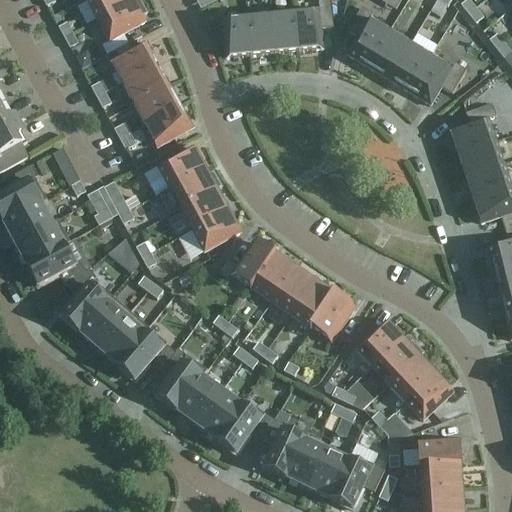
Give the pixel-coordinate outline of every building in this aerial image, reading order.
[(55,4),(52,0),(41,0),(46,9),(55,4)] [(132,3),(130,0),(87,0),(85,1),(97,22),(132,3)] [(447,9),(452,1),(451,0),(438,0),(437,3),(447,9)] [(476,10),(492,2),(491,0),(476,0),(472,2),(476,10)] [(460,7),(467,17),(475,11),(468,1),(460,7)] [(144,25),(132,3),(97,22),(109,44),(144,25)] [(322,44),(321,32),(333,30),(331,3),(318,4),(319,12),(294,14),(298,54),(316,53),(316,52),(323,52),(322,44)] [(368,70),(389,36),(368,23),(372,16),(361,10),(346,34),(357,40),(346,58),(368,70)] [(475,26),(483,20),(475,11),(467,17),(475,26)] [(298,54),(294,14),(271,16),(274,57),(298,54)] [(274,57),(271,16),(247,19),(250,59),(274,57)] [(250,59),(247,19),(222,21),(225,53),(226,61),(233,60),(250,59)] [(72,36),(67,25),(58,30),(64,41),(72,36)] [(78,46),(72,36),(64,41),(69,51),(78,46)] [(388,83),(409,48),(389,36),(368,70),(388,83)] [(504,46),(497,37),(489,43),(496,53),(504,46)] [(158,67),(146,45),(110,65),(122,87),(158,67)] [(511,56),(504,46),(496,53),(504,62),(511,56)] [(409,95),(430,61),(409,48),(388,83),(409,95)] [(451,97),(466,73),(455,66),(451,73),(430,61),(409,95),(430,108),(441,91),(451,97)] [(169,88),(158,67),(122,87),(134,108),(169,88)] [(105,96),(99,85),(91,90),(96,101),(105,96)] [(181,109),(169,88),(134,108),(145,129),(181,109)] [(111,106),(105,96),(96,101),(102,111),(111,106)] [(0,133),(16,125),(5,105),(0,107),(0,133)] [(496,145),(488,122),(496,119),(492,107),(465,116),(469,128),(457,132),(450,134),(452,141),(458,158),(496,145)] [(192,131),(181,109),(145,129),(157,151),(192,131)] [(16,125),(0,133),(0,175),(27,160),(21,149),(27,146),(16,125)] [(128,138),(122,127),(114,132),(119,143),(128,138)] [(134,149),(128,138),(119,143),(125,153),(134,149)] [(503,168),(496,145),(458,158),(465,181),(503,168)] [(204,172),(196,156),(196,157),(192,151),(186,154),(157,169),(169,191),(204,172)] [(53,157),(59,167),(68,163),(62,152),(53,157)] [(0,220),(3,226),(46,202),(34,181),(38,179),(32,168),(7,182),(13,192),(0,199),(0,220)] [(511,190),(503,168),(465,181),(473,203),(511,190)] [(216,193),(204,172),(169,191),(180,212),(216,193)] [(85,195),(79,184),(71,189),(76,200),(85,195)] [(511,192),(511,190),(473,203),(478,220),(479,220),(481,226),(488,224),(500,220),(504,232),(511,229),(511,192)] [(227,214),(216,193),(180,212),(192,233),(227,214)] [(51,226),(40,206),(47,203),(46,202),(3,226),(14,246),(12,248),(58,223),(57,222),(51,226)] [(129,213),(124,204),(113,210),(118,219),(129,213)] [(176,206),(165,213),(177,233),(188,227),(176,206)] [(112,221),(108,212),(93,220),(98,229),(112,221)] [(123,228),(134,222),(129,213),(118,219),(123,228)] [(239,236),(236,230),(227,214),(192,233),(204,255),(233,240),(232,239),(239,236)] [(26,268),(69,244),(58,223),(12,248),(13,249),(15,248),(26,268)] [(511,268),(511,229),(504,232),(507,244),(487,249),(493,273),(511,268)] [(86,275),(79,267),(75,269),(63,249),(70,245),(69,244),(26,268),(38,290),(58,279),(68,290),(86,275)] [(251,291),(273,258),(259,248),(258,248),(253,244),(249,251),(249,250),(230,278),(251,291)] [(150,256),(144,246),(135,251),(141,261),(150,256)] [(156,267),(150,256),(141,261),(147,272),(156,267)] [(271,305),(293,271),(273,258),(251,291),(271,305)] [(511,293),(511,268),(493,273),(499,296),(511,293)] [(291,318),(313,285),(293,271),(271,305),(291,318)] [(80,336),(112,299),(93,283),(96,280),(89,272),(86,275),(68,290),(77,301),(61,320),(80,336)] [(147,295),(153,287),(143,280),(137,288),(147,295)] [(311,332),(333,298),(313,285),(291,318),(311,332)] [(157,302),(163,294),(153,287),(147,295),(157,302)] [(511,317),(511,293),(499,296),(505,320),(511,317)] [(349,318),(353,312),(347,308),(348,308),(333,298),(311,332),(331,345),(350,318),(349,318)] [(96,354),(130,315),(112,299),(80,336),(97,352),(96,354)] [(116,368),(148,331),(130,315),(96,354),(98,353),(116,368)] [(222,334),(228,326),(218,319),(212,327),(222,334)] [(373,371),(403,343),(390,330),(385,325),(356,353),(373,371)] [(231,341),(237,333),(228,326),(222,334),(231,341)] [(160,374),(175,355),(166,348),(167,347),(148,331),(116,368),(135,384),(150,366),(160,374)] [(419,360),(403,343),(373,371),(389,388),(419,360)] [(262,360),(268,352),(258,345),(252,353),(262,360)] [(201,349),(191,363),(208,374),(218,360),(201,349)] [(248,357),(238,350),(232,358),(242,366),(248,357)] [(313,350),(291,390),(310,400),(332,360),(313,350)] [(177,415),(201,381),(181,367),(187,359),(177,352),(175,355),(160,374),(170,382),(157,400),(177,415)] [(277,359),(268,352),(262,360),(271,367),(277,359)] [(258,365),(248,357),(242,366),(252,373),(258,365)] [(435,378),(419,360),(389,388),(406,406),(435,378)] [(294,380),(298,371),(288,365),(283,374),(294,380)] [(452,396),(447,391),(435,378),(406,406),(423,424),(447,401),(446,401),(452,396)] [(195,431),(221,395),(201,381),(177,415),(196,428),(194,431),(195,431)] [(342,404),(346,395),(335,390),(331,399),(342,404)] [(216,443),(244,403),(244,402),(239,408),(221,395),(195,431),(197,429),(216,443)] [(353,410),(357,400),(346,395),(342,404),(353,410)] [(262,444),(274,423),(265,417),(244,403),(216,443),(236,457),(251,437),(262,444)] [(341,422),(345,413),(334,407),(330,417),(341,422)] [(352,427),(356,418),(345,413),(341,422),(352,427)] [(386,424),(378,415),(371,422),(379,431),(386,424)] [(287,482),(307,437),(285,427),(284,429),(274,423),(262,444),(274,451),(264,471),(287,482)] [(395,432),(386,424),(379,431),(387,439),(395,432)] [(307,494),(326,454),(305,444),(308,438),(307,437),(287,482),(308,492),(307,494)] [(460,467),(459,449),(458,442),(451,443),(418,445),(420,470),(460,467)] [(388,447),(388,459),(399,459),(398,446),(388,447)] [(330,502),(351,458),(350,457),(347,464),(326,454),(307,494),(308,495),(309,492),(330,502)] [(374,495),(384,473),(373,468),(351,458),(330,502),(351,511),(353,511),(363,490),(374,495)] [(399,471),(399,459),(388,459),(389,471),(399,471)] [(462,491),(460,467),(420,470),(422,494),(462,491)] [(392,494),(397,483),(388,479),(383,490),(392,494)] [(387,505),(392,494),(383,490),(378,501),(387,505)] [(463,511),(462,491),(422,494),(422,511),(463,511)]
